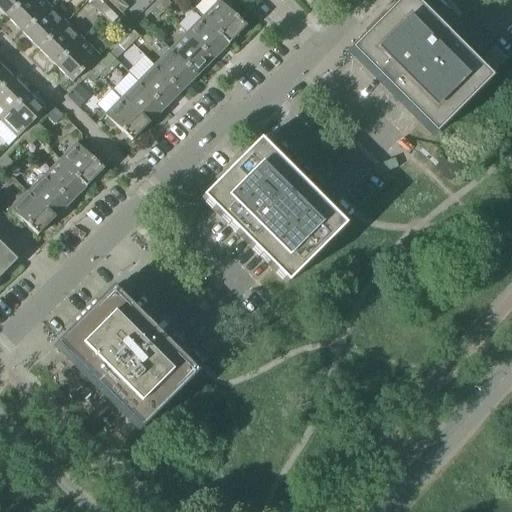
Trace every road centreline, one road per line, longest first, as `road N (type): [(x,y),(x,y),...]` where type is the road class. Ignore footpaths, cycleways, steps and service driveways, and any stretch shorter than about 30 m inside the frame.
road 1 (residential): [(104,246),(316,51)]
road 2 (residential): [(104,246),(188,333),(239,280),(179,222)]
road 3 (residential): [(278,124),(338,183),(385,136),(316,51)]
road 4 (unknown): [(0,41),(154,197)]
road 5 (primary): [(511,369),(383,511)]
road 6 (residential): [(94,511),(0,419)]
